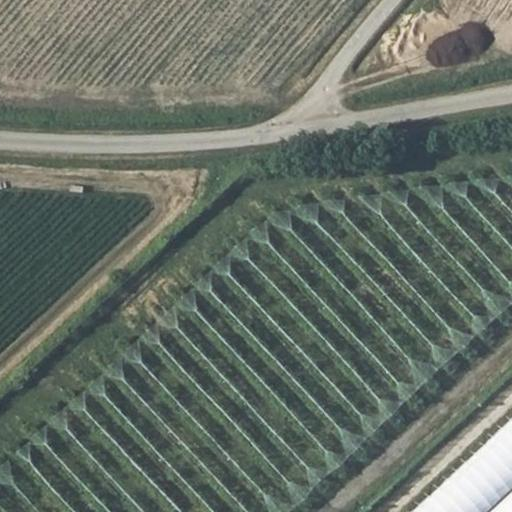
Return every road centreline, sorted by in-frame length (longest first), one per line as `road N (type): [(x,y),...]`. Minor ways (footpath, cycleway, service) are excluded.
road 1 (unclassified): [(0,135),(279,134),(511,96)]
road 2 (track): [(395,0),(279,134)]
